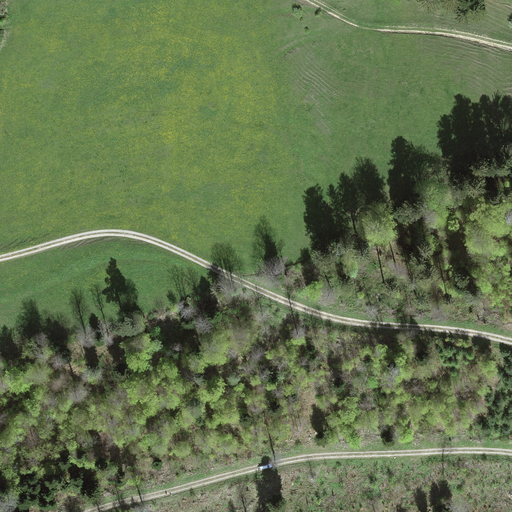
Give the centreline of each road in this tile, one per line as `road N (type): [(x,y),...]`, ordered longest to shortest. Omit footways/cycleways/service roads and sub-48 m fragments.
road 1 (track): [(0,258),(88,234),(134,234),(337,319),(511,340)]
road 2 (track): [(86,511),(317,455),(511,452)]
